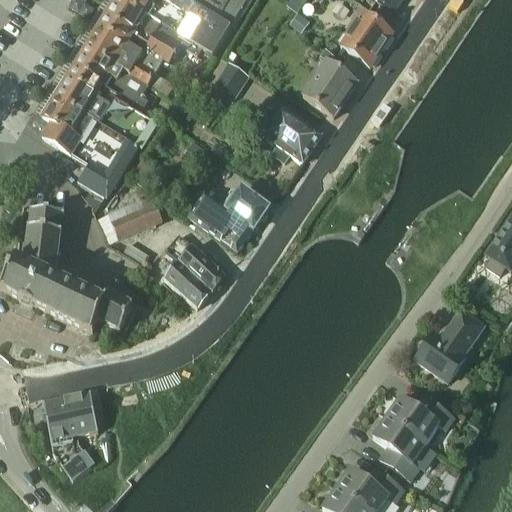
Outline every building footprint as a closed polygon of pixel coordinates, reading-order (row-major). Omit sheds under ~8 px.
[(166,32),(184,44),(202,55),(212,61),(230,32),(178,0),(117,0),(115,4),(166,32)] [(178,0),(230,32),(249,1),(249,0),(178,0)] [(310,0),(294,0),(286,11),(296,19),(297,18),(310,0)] [(197,63),(202,55),(184,44),(166,32),(115,4),(98,32),(112,40),(117,32),(131,41),(129,46),(163,65),(169,69),(179,52),(197,63)] [(296,19),(289,29),(301,38),(309,27),(306,26),(297,19),(296,19)] [(340,52),(369,72),(370,72),(392,39),(363,19),(340,52)] [(98,32),(87,50),(85,53),(128,79),(148,91),(163,65),(129,46),(131,41),(117,32),(112,40),(98,32)] [(85,53),(73,73),(86,81),(81,90),(96,99),(98,95),(140,120),(146,110),(148,107),(141,102),(148,91),(128,79),(85,53)] [(232,55),(226,63),(232,67),(237,59),(232,55)] [(302,102),(333,123),(357,87),(343,77),(345,72),(326,56),(319,66),(324,69),(302,102)] [(228,67),(206,100),(227,115),(249,82),(228,67)] [(86,81),(73,73),(55,103),(139,154),(142,156),(158,131),(150,126),(140,120),(98,95),(96,99),(81,90),(86,81)] [(123,179),(139,154),(55,103),(42,124),(51,129),(42,144),(71,162),(88,172),(78,188),(104,205),(115,189),(117,190),(123,179)] [(146,110),(140,120),(150,126),(156,116),(146,110)] [(302,169),(321,141),(284,117),(265,145),(277,152),(272,160),(284,167),(288,160),(302,169)] [(187,224),(209,240),(238,259),(252,237),(260,226),(263,225),(264,225),(268,219),(267,218),(267,215),(268,212),(240,194),(226,215),(203,199),(187,224)] [(108,220),(97,223),(107,249),(118,245),(163,228),(153,201),(108,218),(108,220)] [(15,264),(1,294),(0,295),(91,338),(97,326),(120,336),(132,311),(115,303),(121,291),(113,287),(104,306),(55,283),(61,238),(63,220),(31,216),(29,236),(28,236),(24,268),(15,264)] [(511,219),(511,220),(485,260),(492,264),(486,272),(499,281),(505,273),(511,277),(511,276),(511,219)] [(192,252),(178,269),(212,298),(226,281),(192,252)] [(212,298),(178,269),(164,285),(197,314),(212,298)] [(419,354),(420,357),(414,364),(447,387),(465,362),(463,360),(483,332),(460,316),(441,344),(433,339),(427,347),(425,346),(421,347),(419,349),(418,351),(419,354)] [(73,402),(43,408),(46,425),(51,451),(52,451),(53,459),(58,464),(73,485),(76,483),(93,470),(86,460),(82,454),(77,448),(77,446),(79,446),(78,441),(98,437),(96,429),(93,411),(92,407),(91,399),(73,402)] [(400,403),(386,423),(425,450),(438,431),(445,436),(453,424),(428,406),(420,417),(414,414),(400,403)] [(411,469),(425,450),(386,423),(372,442),(392,456),(384,468),(410,485),(418,474),(411,469)] [(350,474),(336,494),(361,511),(381,511),(388,502),(395,507),(403,495),(378,477),(370,489),(364,484),(350,474)] [(361,511),(336,494),(323,511),(361,511)]
